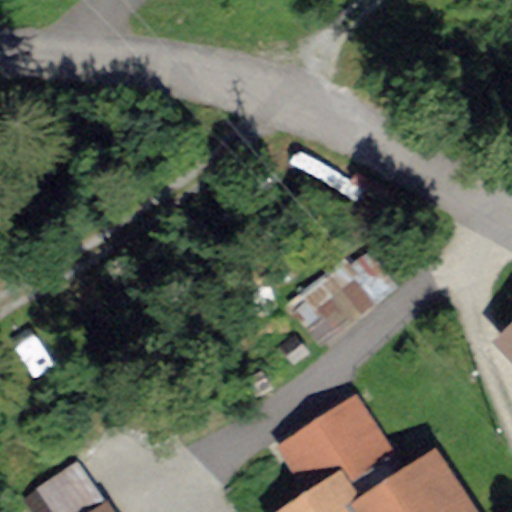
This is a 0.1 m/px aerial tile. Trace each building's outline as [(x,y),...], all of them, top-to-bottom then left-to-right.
[(349,255),(289,296),(323,345),(383,303),(349,255)] [(511,332),(494,350),(511,369),(511,332)] [(324,505),(375,471),(348,429),(296,463),(324,505)] [(38,482),(58,511),(75,511),(104,494),(79,456),(38,482)] [(324,505),(312,511),(455,511),(432,476),(395,500),(375,471),(324,505)]
